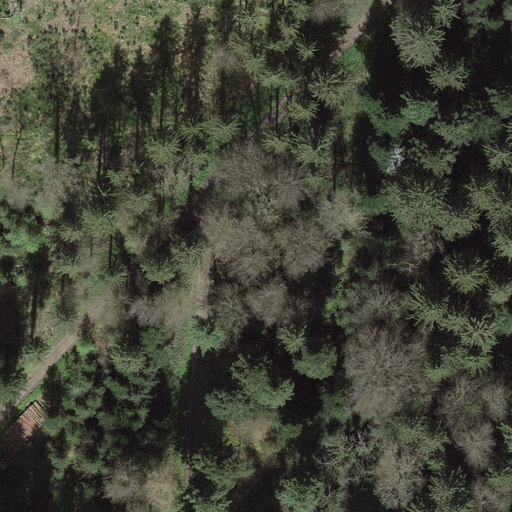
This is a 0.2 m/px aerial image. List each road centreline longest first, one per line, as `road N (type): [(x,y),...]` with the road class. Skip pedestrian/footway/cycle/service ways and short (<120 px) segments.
road 1 (track): [(398,0),(0,414)]
road 2 (track): [(196,511),(199,200)]
